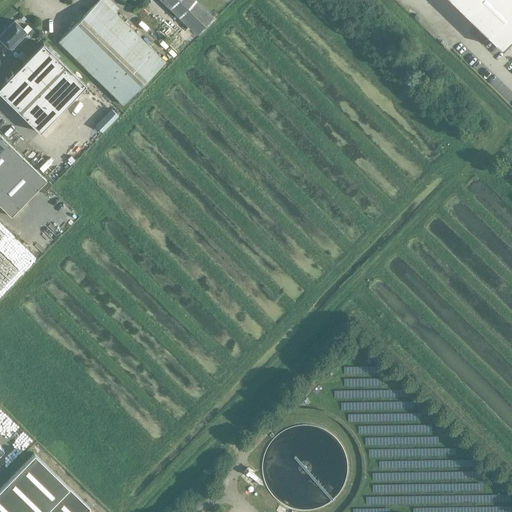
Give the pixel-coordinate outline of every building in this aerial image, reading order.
[(101,0),(98,0),(58,42),(123,104),(165,61),(114,12),(101,0)] [(160,0),(196,34),(213,16),(196,0),(160,0)] [(511,40),(511,0),(453,0),(504,49),(511,40)] [(24,30),(14,21),(0,35),(0,39),(8,47),(11,50),(16,45),(13,42),(24,30)] [(166,38),(174,35),(167,21),(160,25),(166,38)] [(179,37),(171,46),(178,52),(186,44),(179,37)] [(0,86),(0,93),(39,132),(86,85),(43,43),(0,86)] [(0,134),(0,205),(11,216),(46,180),(0,134)] [(0,407),(0,424),(20,445),(28,438),(0,407)] [(0,511),(85,511),(89,507),(34,453),(0,487),(0,511)]
